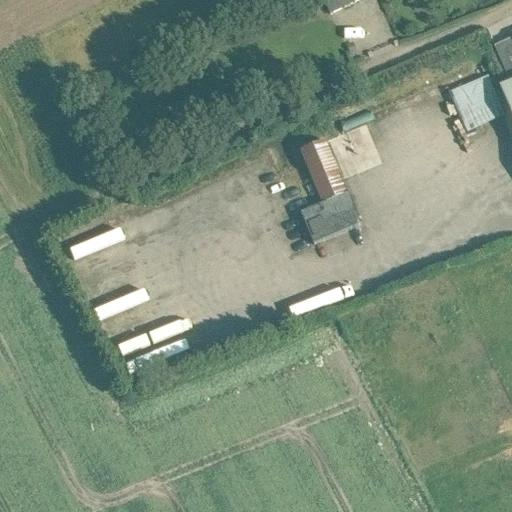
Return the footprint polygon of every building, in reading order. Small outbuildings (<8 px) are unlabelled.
[(360,0),(323,0),(330,14),(360,0)] [(511,34),(511,36),(496,43),(504,61),(511,57),(511,34)] [(467,133),(505,116),(487,75),(449,92),(467,133)] [(511,83),(500,89),(511,116),(511,83)] [(322,205),(301,214),(315,245),(363,225),(349,194),(322,205)]
